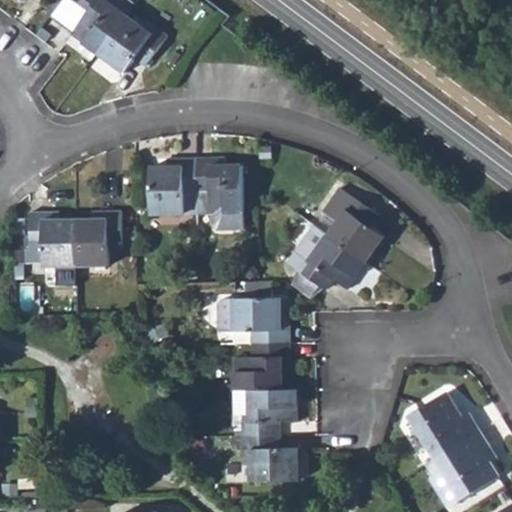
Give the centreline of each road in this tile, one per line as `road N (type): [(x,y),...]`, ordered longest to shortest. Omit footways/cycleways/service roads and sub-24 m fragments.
road 1 (residential): [(41,155),(109,132),(241,122),(300,133),(370,162),(425,205),(463,260),(475,339)]
road 2 (secondary): [(279,0),(511,173)]
road 3 (residential): [(475,339),(362,339),(352,397)]
